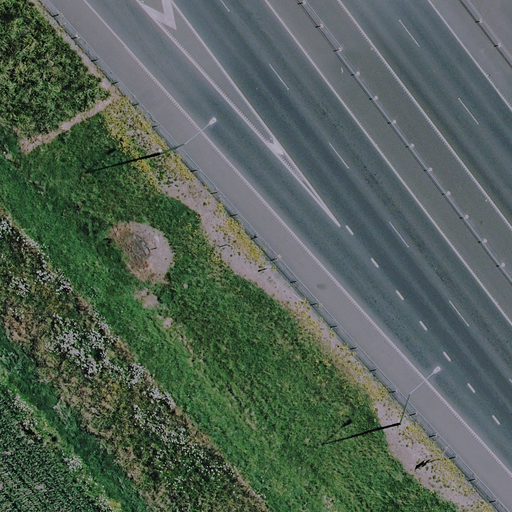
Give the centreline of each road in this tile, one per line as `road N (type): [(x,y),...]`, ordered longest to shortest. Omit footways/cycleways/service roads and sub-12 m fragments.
road 1 (motorway): [(511,427),(117,0)]
road 2 (motorway): [(511,382),(220,0)]
road 3 (motorway): [(385,0),(511,164)]
